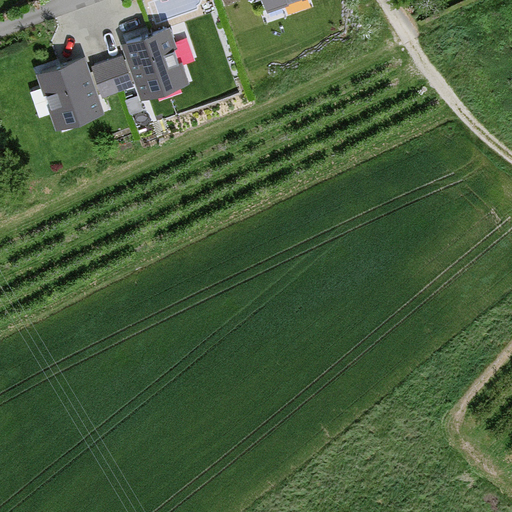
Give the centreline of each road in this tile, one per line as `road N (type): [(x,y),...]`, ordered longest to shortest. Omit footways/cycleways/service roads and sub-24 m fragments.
road 1 (track): [(511,345),(456,420),(468,451),(511,486)]
road 2 (track): [(415,43),(454,101),(511,157)]
